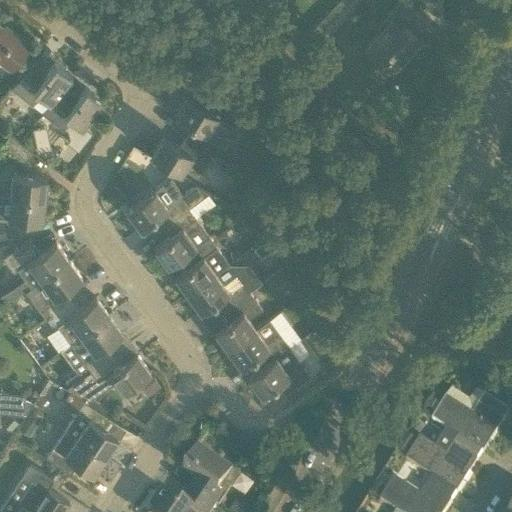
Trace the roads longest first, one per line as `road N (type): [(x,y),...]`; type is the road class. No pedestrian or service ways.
road 1 (tertiary): [(291,511),(372,365),(511,63)]
road 2 (residential): [(197,369),(86,202),(89,178),(134,97),(124,76),(31,0)]
road 3 (residential): [(104,511),(197,369)]
